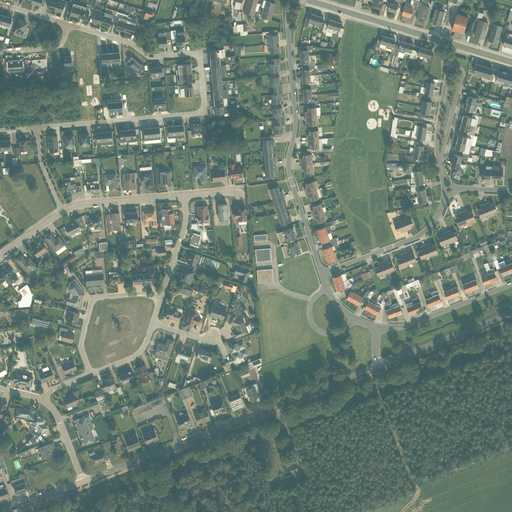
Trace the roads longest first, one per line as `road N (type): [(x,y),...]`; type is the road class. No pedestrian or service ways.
road 1 (secondary): [(379,365),(83,480)]
road 2 (residential): [(291,0),(295,127),(288,171),(321,273)]
road 3 (tertiary): [(307,0),(511,62)]
road 4 (residential): [(67,24),(148,56),(199,54),(201,112)]
road 5 (residential): [(439,160),(462,73),(455,66),(447,72),(437,153)]
road 6 (residential): [(37,127),(201,112)]
road 7 (residential): [(445,196),(433,222),(414,237),(321,273)]
road 8 (residential): [(90,373),(80,348),(90,302),(137,293),(159,299)]
road 9 (residential): [(376,326),(410,324),(511,284)]
road 10 (secondary): [(511,314),(379,365)]
road 11 (residential): [(183,196),(62,212)]
